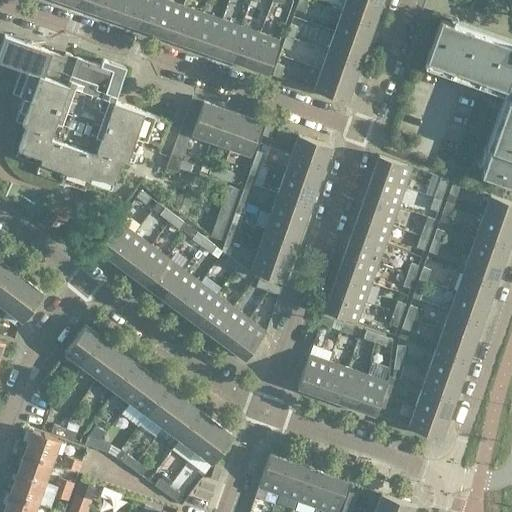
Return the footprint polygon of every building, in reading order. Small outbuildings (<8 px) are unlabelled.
[(76,0),(74,5),(93,11),(97,0),(76,0)] [(97,0),(93,11),(113,18),(119,0),(97,0)] [(119,0),(113,18),(133,25),(141,0),(119,0)] [(141,0),(133,25),(152,32),(163,0),(141,0)] [(166,0),(163,0),(152,32),(170,39),(182,5),(166,0)] [(297,0),(295,8),(302,11),(306,0),(297,0)] [(368,0),(344,0),(340,12),(373,24),(380,4),(368,0)] [(182,5),(170,39),(190,46),(202,12),(182,5)] [(202,12),(190,46),(210,53),(222,19),(202,12)] [(340,12),(333,31),(367,43),(373,24),(340,12)] [(425,59),(426,60),(423,66),(503,94),(481,159),(479,158),(478,158),(477,159),(476,161),(476,162),(476,164),(477,165),(479,166),(480,165),(482,164),(483,163),(484,164),(480,176),(511,186),(511,39),(457,20),(457,18),(457,17),(456,16),(455,15),(453,15),(452,15),(451,16),(450,18),(450,19),(450,20),(452,22),(451,23),(439,19),(425,59)] [(222,19),(210,53),(229,59),(241,26),(222,19)] [(289,24),(285,35),(293,38),(297,26),(289,24)] [(241,26),(229,59),(248,66),(260,33),(241,26)] [(333,31),(327,50),(360,62),(367,43),(333,31)] [(260,33),(248,66),(267,73),(279,40),(260,33)] [(170,120),(129,106),(106,97),(108,89),(116,92),(125,67),(102,59),(100,65),(64,52),(63,55),(3,34),(0,43),(0,61),(19,69),(11,92),(22,96),(14,120),(25,124),(17,147),(40,155),(38,163),(35,172),(84,189),(89,173),(113,181),(121,157),(132,161),(141,138),(161,145),(170,120)] [(285,35),(281,46),(289,49),(293,38),(285,35)] [(327,50),(320,70),(353,82),(360,62),(327,50)] [(275,63),(271,75),(279,77),(283,66),(275,63)] [(320,70),(313,89),(346,101),(353,82),(320,70)] [(169,157),(165,167),(176,171),(180,160),(190,133),(202,100),(191,96),(169,157)] [(202,100),(190,133),(209,140),(220,107),(202,100)] [(220,107),(209,140),(229,147),(240,114),(220,107)] [(240,114),(229,147),(249,154),(261,121),(240,114)] [(266,123),(262,134),(269,137),(273,125),(266,123)] [(297,134),(290,153),(324,165),(330,146),(297,134)] [(256,150),(252,162),(260,164),(264,153),(256,150)] [(290,153),(284,173),(317,184),(324,165),(290,153)] [(378,155),(371,174),(404,186),(411,166),(378,155)] [(192,164),(180,160),(178,168),(189,172),(192,164)] [(252,162),(248,173),(256,176),(260,164),(252,162)] [(210,165),(208,173),(219,177),(222,169),(210,165)] [(222,169),(219,177),(230,181),(233,173),(222,169)] [(189,182),(191,174),(179,170),(176,178),(189,182)] [(284,173),(277,192),(310,204),(317,184),(284,173)] [(371,174),(364,195),(397,206),(404,186),(371,174)] [(192,176),(190,182),(196,185),(198,178),(192,176)] [(448,180),(440,177),(432,198),(440,201),(448,180)] [(460,184),(452,181),(445,202),(452,205),(460,184)] [(227,185),(210,236),(219,239),(237,189),(227,185)] [(140,189),(135,196),(145,203),(149,197),(140,189)] [(242,189),(238,200),(246,203),(250,192),(242,189)] [(277,192),(270,211),(303,223),(310,204),(277,192)] [(511,202),(489,194),(482,214),(511,224),(511,202)] [(364,195),(357,213),(391,224),(397,206),(364,195)] [(440,201),(432,198),(429,208),(436,211),(440,201)] [(238,200),(234,212),(242,215),(246,203),(238,200)] [(452,205),(445,202),(437,224),(445,226),(452,205)] [(163,207),(158,214),(168,221),(173,214),(163,207)] [(270,211),(263,231),(296,243),(303,223),(270,211)] [(357,213),(350,232),(384,244),(391,224),(357,213)] [(173,214),(168,221),(178,228),(183,222),(173,214)] [(511,224),(482,214),(476,233),(508,244),(511,234),(511,224)] [(425,218),(418,237),(426,239),(433,221),(425,218)] [(117,220),(96,248),(114,261),(135,233),(117,220)] [(230,222),(226,234),(234,236),(238,225),(230,222)] [(436,227),(432,239),(439,242),(443,230),(436,227)] [(196,231),(191,238),(200,245),(205,239),(196,231)] [(263,231),(256,250),(289,262),(296,243),(263,231)] [(350,232),(343,253),(376,264),(384,244),(350,232)] [(135,233),(114,261),(129,273),(150,245),(135,233)] [(476,233),(469,252),(502,263),(508,244),(476,233)] [(226,234),(222,245),(230,248),(234,236),(226,234)] [(418,237),(414,249),(422,252),(426,239),(418,237)] [(205,239),(200,245),(210,252),(215,246),(205,239)] [(432,239),(428,251),(435,253),(439,242),(432,239)] [(150,245),(129,273),(146,285),(167,257),(150,245)] [(256,250),(256,252),(249,270),(283,281),(289,262),(256,250)] [(469,252),(462,270),(495,281),(502,263),(469,252)] [(343,253),(337,272),(370,283),(376,264),(343,253)] [(239,264),(229,256),(224,263),(234,270),(239,264)] [(167,257),(146,285),(161,297),(182,269),(167,257)] [(0,260),(0,280),(9,268),(0,260)] [(409,262),(404,275),(413,278),(417,265),(409,262)] [(239,264),(234,270),(243,277),(248,271),(239,264)] [(422,266),(418,279),(426,282),(430,269),(422,266)] [(9,268),(0,280),(0,304),(5,309),(27,281),(9,268)] [(182,269),(161,297),(179,310),(200,282),(182,269)] [(462,270),(455,291),(488,302),(495,281),(462,270)] [(337,272),(330,291),(363,303),(370,283),(337,272)] [(404,275),(400,288),(408,291),(413,278),(404,275)] [(200,282),(179,310),(195,322),(216,294),(221,288),(205,276),(200,282)] [(258,278),(255,285),(267,290),(269,282),(258,278)] [(418,279),(413,292),(421,295),(426,282),(418,279)] [(27,281),(5,309),(22,321),(43,293),(27,281)] [(269,282),(267,290),(278,294),(281,286),(269,282)] [(363,303),(330,291),(323,310),(356,321),(363,303)] [(455,291),(448,310),(481,321),(488,302),(455,291)] [(216,294),(195,322),(211,334),(232,306),(216,294)] [(396,299),(391,312),(399,315),(404,302),(396,299)] [(409,304),(405,317),(413,320),(417,307),(409,304)] [(232,306),(211,334),(228,346),(249,318),(232,306)] [(448,310),(442,329),(475,340),(481,321),(448,310)] [(391,312),(387,325),(395,327),(399,315),(391,312)] [(340,321),(322,315),(319,322),(338,329),(340,321)] [(405,317),(400,329),(408,332),(413,320),(405,317)] [(249,318),(228,346),(244,359),(265,331),(249,318)] [(353,325),(340,321),(338,329),(350,333),(353,325)] [(85,324),(63,352),(80,364),(101,336),(85,324)] [(374,333),(361,329),(359,336),(371,341),(374,333)] [(442,329),(435,348),(468,360),(475,340),(442,329)] [(386,337),(374,333),(371,340),(384,345),(386,337)] [(101,336),(80,364),(96,377),(117,348),(101,336)] [(308,353),(296,387),(317,394),(329,361),(332,351),(311,344),(308,353)] [(396,347),(394,358),(403,359),(405,348),(396,347)] [(117,348),(96,377),(113,389),(134,361),(117,348)] [(435,348),(428,367),(461,379),(468,360),(435,348)] [(394,358),(393,370),(402,371),(403,359),(394,358)] [(134,361),(113,389),(129,401),(150,373),(134,361)] [(329,361),(317,394),(336,401),(348,367),(329,361)] [(366,374),(354,407),(374,414),(377,407),(378,404),(380,398),(381,395),(384,388),(385,385),(386,381),(389,373),(369,366),(366,374)] [(348,367),(336,401),(354,407),(366,374),(348,367)] [(428,367),(421,386),(454,398),(461,379),(428,367)] [(40,383),(47,387),(54,378),(48,373),(40,383)] [(150,373),(129,401),(146,414),(167,385),(150,373)] [(167,385),(146,414),(162,426),(183,398),(167,385)] [(384,388),(381,395),(390,398),(393,388),(385,385),(384,388)] [(421,386),(414,406),(447,418),(454,398),(421,386)] [(380,398),(378,404),(387,407),(390,398),(381,395),(380,398)] [(183,398),(162,426),(178,438),(199,410),(183,398)] [(414,406),(407,426),(440,438),(447,418),(414,406)] [(199,410),(178,438),(195,450),(216,422),(199,410)] [(216,422),(195,450),(211,463),(232,435),(216,422)] [(53,423),(50,431),(62,435),(64,427),(53,423)] [(64,427),(62,435),(73,439),(76,431),(64,427)] [(31,429),(24,450),(52,460),(58,443),(59,439),(48,435),(43,433),(31,429)] [(87,435),(84,443),(95,447),(98,439),(87,435)] [(98,439),(95,447),(107,451),(109,444),(98,439)] [(24,450),(16,472),(45,482),(52,460),(24,450)] [(257,486),(255,493),(264,497),(267,490),(276,493),(288,460),(269,453),(257,486)] [(126,454),(121,460),(131,467),(136,461),(126,454)] [(181,455),(169,473),(163,468),(162,470),(174,478),(187,459),(181,455)] [(73,459),(64,456),(63,460),(61,464),(70,467),(78,470),(81,461),(73,459)] [(288,460),(276,493),(296,500),(307,466),(288,460)] [(136,461),(131,467),(141,475),(145,468),(136,461)] [(221,469),(214,466),(210,478),(217,480),(221,469)] [(307,466),(296,500),(316,507),(327,473),(307,466)] [(16,472),(9,492),(37,503),(45,482),(16,472)] [(327,473),(316,507),(330,511),(335,511),(347,480),(327,473)] [(168,485),(158,478),(153,484),(163,492),(168,485)] [(62,479),(59,487),(73,492),(76,484),(62,479)] [(80,482),(73,503),(87,508),(94,487),(80,482)] [(168,485),(163,492),(173,499),(177,492),(168,485)] [(59,487),(56,495),(70,500),(73,492),(59,487)] [(348,490),(344,502),(352,505),(356,493),(348,490)] [(9,492),(1,511),(33,511),(37,503),(9,492)] [(381,493),(373,511),(411,511),(414,505),(381,493)] [(344,502),(340,511),(349,511),(352,505),(344,502)] [(73,503),(70,511),(72,511),(85,511),(87,508),(73,503)]
